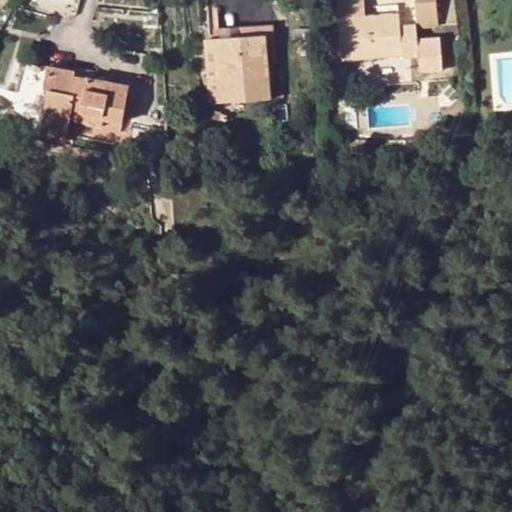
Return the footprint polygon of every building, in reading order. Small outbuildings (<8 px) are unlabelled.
[(338,0),(340,18),(364,16),(363,0),(338,0)] [(414,0),(417,23),(417,27),(438,26),(436,0),(414,0)] [(343,60),(419,54),(418,42),(417,39),(401,40),(400,24),(400,13),(364,16),(340,18),(343,60)] [(417,39),(417,27),(417,23),(400,24),(401,40),(417,39)] [(209,28),(210,40),(217,40),(266,37),(270,99),(278,99),(272,24),(209,28)] [(217,40),(220,102),(270,99),(266,37),(217,40)] [(217,40),(210,40),(205,40),(209,102),(220,102),(217,40)] [(442,73),(441,40),(418,42),(419,54),(420,74),(442,73)] [(121,124),(127,84),(88,77),(86,89),(72,86),(74,74),(75,71),(47,67),(44,88),(48,88),(43,119),(68,123),(70,110),(88,114),(87,124),(102,126),(103,120),(121,124)] [(74,74),(72,86),(86,89),(88,77),(74,74)] [(347,83),(339,83),(339,92),(347,92),(347,83)]
